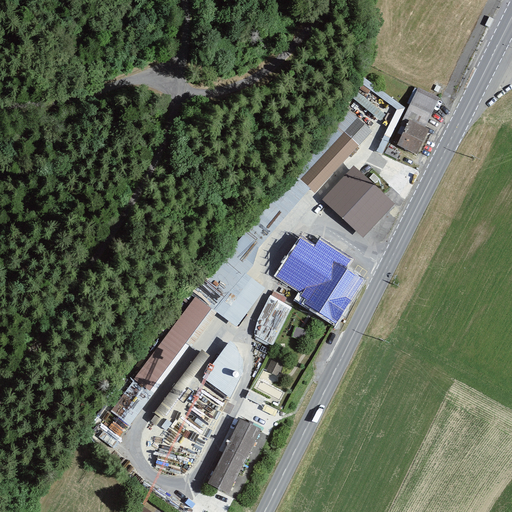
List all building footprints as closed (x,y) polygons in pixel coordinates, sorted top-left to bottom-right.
[(303,175),(316,188),(373,130),(349,107),(334,123),(344,133),(303,175)] [(432,128),(410,118),(397,145),(419,155),(432,128)] [(395,205),(353,163),(321,195),(363,237),(395,205)] [(298,273),(313,247),(298,238),(275,276),(305,294),(312,282),(298,273)] [(335,264),(345,270),(352,259),(319,239),(313,247),(298,273),(312,282),(320,287),(335,264)] [(300,303),(335,323),(361,279),(345,270),(335,264),(320,287),(312,282),(305,294),(300,303)] [(250,275),(222,312),(238,324),(266,287),(250,275)] [(197,295),(138,377),(155,389),(213,306),(197,295)] [(295,326),(292,336),(305,339),(307,329),(295,326)] [(239,349),(229,341),(201,376),(231,399),(240,388),(245,365),(239,349)] [(267,371),(280,375),(284,362),(271,358),(267,371)] [(135,380),(109,413),(114,418),(110,423),(123,433),(153,394),(135,380)] [(260,426),(240,415),(206,480),(227,490),(260,426)]
